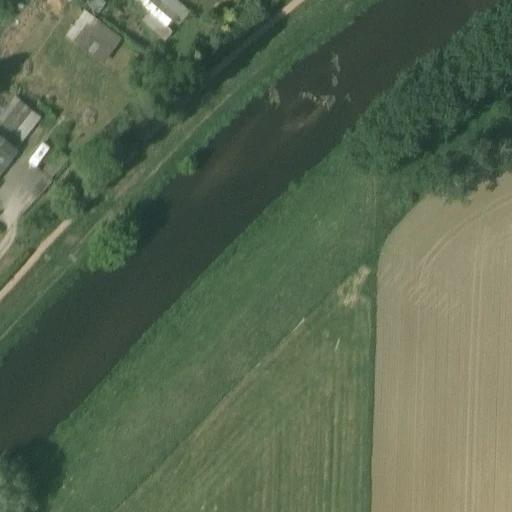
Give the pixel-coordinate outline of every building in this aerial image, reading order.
[(175,16),(156,0),(134,0),(165,28),(175,16)] [(120,41),(90,18),(75,39),(104,62),(120,41)] [(21,104),(3,127),(12,135),(31,113),(21,104)] [(0,173),(11,160),(10,159),(15,153),(0,141),(0,173)] [(59,153),(41,175),(50,182),(68,161),(59,153)] [(37,171),(24,186),(38,198),(51,183),(37,171)]
